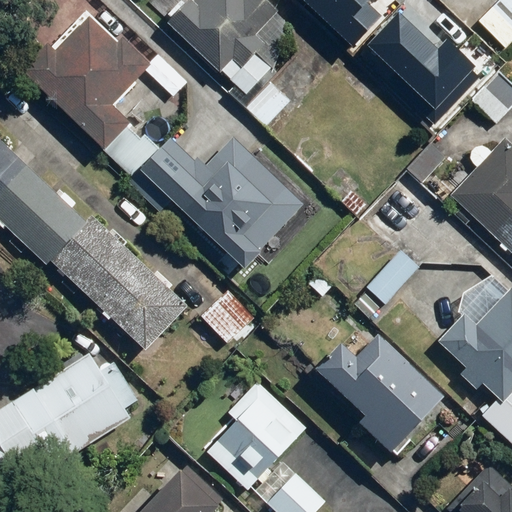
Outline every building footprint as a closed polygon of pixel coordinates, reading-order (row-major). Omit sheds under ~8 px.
[(195,0),(174,21),(238,84),(232,90),(269,127),(295,101),(275,81),(281,76),(293,19),(284,11),(287,8),(278,0),(195,0)] [(298,0),(350,47),(377,19),(364,7),(370,0),(298,0)] [(444,0),(387,0),(426,35),(452,7),(444,0)] [(511,0),(500,0),(482,18),(509,46),(511,42),(511,0)] [(398,14),(360,57),(439,125),(485,73),(448,41),(439,50),(398,14)] [(54,40),(27,71),(113,146),(138,118),(120,102),(157,59),(128,34),(124,39),(97,15),(66,51),(54,40)] [(511,111),(511,76),(504,68),(474,100),(500,124),(511,111)] [(159,149),(141,129),(114,155),(133,174),(159,149)] [(91,219),(0,133),(0,215),(50,263),(56,256),(91,219)] [(511,246),(511,139),(508,136),(455,194),(511,246)] [(207,170),(175,139),(148,167),(250,265),(304,209),(234,141),(207,170)] [(451,156),(436,141),(411,166),(427,181),(451,156)] [(351,173),(324,148),(312,162),(339,186),(351,173)] [(403,187),(368,223),(394,248),(440,199),(411,171),(399,183),(403,187)] [(195,304),(98,212),(91,219),(56,256),(153,348),(195,304)] [(428,261),(406,243),(370,284),(392,303),(428,261)] [(259,316),(232,289),(206,314),(233,341),(259,316)] [(488,383),(507,403),(511,398),(511,291),(482,321),(472,311),(444,339),(470,366),(465,371),(482,389),(488,383)] [(451,394),(384,330),(360,354),(345,340),(320,365),(371,413),(363,421),(396,452),(451,394)] [(0,401),(0,461),(25,497),(139,414),(132,404),(142,397),(113,358),(103,365),(92,350),(7,412),(0,401)] [(261,379),(232,408),(243,419),(210,453),(248,489),(309,426),(261,379)] [(499,398),(487,410),(511,435),(511,402),(508,406),(499,398)] [(455,499),(469,511),(511,511),(511,480),(492,461),(455,499)] [(215,511),(228,498),(190,465),(149,511),(215,511)] [(320,511),(331,502),(300,472),(270,503),(279,511),(320,511)]
